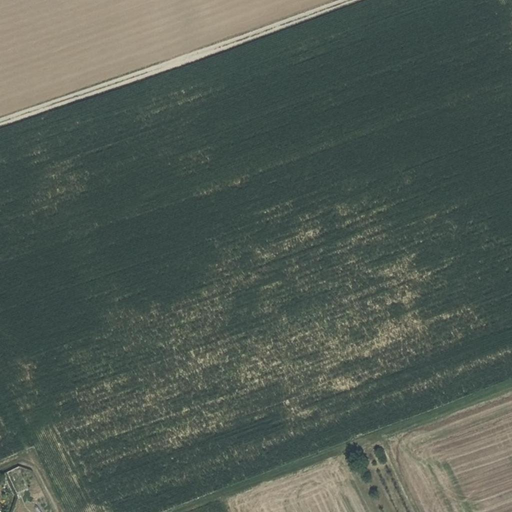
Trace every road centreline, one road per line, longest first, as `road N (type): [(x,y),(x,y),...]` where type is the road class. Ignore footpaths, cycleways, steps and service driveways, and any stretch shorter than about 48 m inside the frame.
road 1 (track): [(0,117),(346,0)]
road 2 (track): [(182,511),(511,388)]
